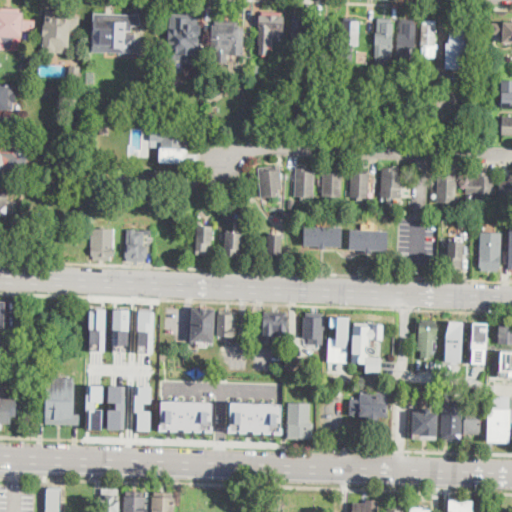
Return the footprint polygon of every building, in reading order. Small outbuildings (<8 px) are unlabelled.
[(80,14),(79,31),(70,30),(68,44),(70,44),(69,52),(43,49),(44,34),(43,34),(44,23),(45,23),(46,15),(47,15),(48,9),(69,11),(69,13),(80,14)] [(35,20),(35,31),(22,30),(21,42),(13,41),(12,46),(5,46),(5,49),(0,49),(0,11),(23,13),(23,19),(35,20)] [(139,13),(141,25),(132,24),(132,31),(125,30),(125,34),(135,34),(135,45),(132,45),(132,53),(92,52),(93,41),(100,41),(100,36),(94,36),(95,14),(139,13)] [(201,24),(201,36),(199,36),(199,42),(202,42),(201,54),(196,54),(196,61),(178,60),(178,64),(167,64),(168,28),(170,28),(170,14),(193,14),(193,17),(199,17),(199,24),(201,24)] [(283,33),(275,33),(274,44),(258,44),(259,15),(284,16),(283,33)] [(309,25),(309,41),(291,40),(292,18),(304,19),(304,25),(309,25)] [(393,23),(392,59),(383,59),(383,63),(375,63),(376,32),(377,32),(378,18),(392,18),(392,23),(393,23)] [(335,20),(333,56),(326,56),(326,48),(320,48),(321,34),(323,34),(324,19),(335,20)] [(416,19),(415,48),(410,48),(410,62),(397,62),(398,34),(400,34),(400,19),(416,19)] [(436,20),(435,57),(422,57),(423,19),(436,20)] [(359,21),(358,45),(355,44),(354,64),(343,64),(343,62),(341,62),(342,20),(359,21)] [(238,22),(238,28),(244,28),(243,55),(229,54),(229,62),(215,62),(216,50),(212,50),(213,39),(212,39),(212,25),(215,25),(215,21),(238,22)] [(502,37),(501,21),(489,22),(490,38),(502,37)] [(511,28),(511,46),(505,46),(505,51),(495,50),(496,25),(505,26),(505,28),(511,28)] [(469,30),(468,55),(464,55),(464,69),(445,68),(446,43),(449,43),(450,29),(469,30)] [(32,50),(32,58),(19,58),(19,50),(32,50)] [(81,65),(80,79),(69,78),(70,64),(81,65)] [(97,70),(97,83),(86,83),(86,70),(97,70)] [(161,78),(160,91),(144,90),(144,85),(137,84),(138,77),(161,78)] [(330,87),(322,87),(322,77),(330,77),(330,87)] [(511,109),(501,109),(501,80),(511,80),(511,109)] [(0,83),(14,83),(14,90),(17,90),(16,101),(14,101),(14,108),(0,107),(0,83)] [(217,122),(209,122),(209,113),(217,113),(217,122)] [(10,115),(0,115),(0,130),(9,131),(10,115)] [(511,116),(511,135),(501,135),(502,128),(499,127),(499,122),(502,122),(502,116),(511,116)] [(89,124),(89,132),(79,132),(79,124),(89,124)] [(109,125),(109,133),(101,133),(101,125),(109,125)] [(183,149),(162,149),(163,130),(183,131),(183,149)] [(27,147),(26,170),(10,169),(9,174),(4,173),(4,175),(0,174),(0,144),(6,145),(6,146),(19,146),(19,147),(27,147)] [(187,162),(187,148),(160,147),(160,161),(187,162)] [(282,189),(279,189),(280,196),(261,198),(258,167),(266,167),(266,169),(272,168),(272,166),(280,165),(282,189)] [(405,173),(405,176),(404,176),(403,188),(402,188),(401,198),(380,196),(382,166),(404,167),(404,173),(405,173)] [(314,197),(306,197),(306,200),(300,200),(300,196),(295,196),(296,167),(308,167),(308,168),(315,168),(314,197)] [(342,169),(341,196),(336,196),(335,199),(329,199),(329,196),(323,196),(324,168),(342,169)] [(368,198),(363,197),(363,200),(356,200),(356,197),(350,196),(351,169),(370,170),(368,198)] [(183,187),(153,186),(153,177),(149,176),(149,170),(184,171),(183,187)] [(486,172),(486,176),(494,176),(494,192),(485,192),(485,197),(481,196),(481,192),(466,192),(466,177),(475,178),(475,176),(476,176),(476,172),(486,172)] [(456,202),(438,202),(438,187),(432,187),(432,179),(438,180),(438,174),(456,175),(456,202)] [(511,174),(511,196),(499,196),(500,180),(508,180),(508,177),(511,177),(511,174)] [(0,190),(8,191),(7,216),(0,215),(0,190)] [(451,221),(446,225),(443,221),(448,217),(451,221)] [(326,222),(326,227),(342,227),(341,247),(326,247),(326,249),(320,249),(320,246),(303,246),(304,226),(319,226),(319,222),(326,222)] [(212,226),(211,255),(195,254),(196,223),(200,223),(200,226),(212,226)] [(372,225),(372,230),(388,231),(387,251),(371,250),(370,254),(364,254),(365,250),(349,249),(350,229),(366,230),(366,224),(372,225)] [(114,229),(114,257),(111,257),(111,261),(94,260),(94,256),(92,256),(92,228),(114,229)] [(148,246),(148,258),(146,258),(146,261),(127,261),(127,257),(126,257),(127,229),(140,229),(140,246),(148,246)] [(501,268),(499,268),(499,272),(482,271),(482,268),(480,268),(481,232),(502,232),(501,268)] [(226,256),(226,234),(241,233),(241,256),(226,256)] [(282,233),(282,253),(276,253),(276,256),(267,256),(267,233),(282,233)] [(464,256),(463,256),(463,268),(448,268),(448,240),(464,240),(464,256)] [(113,305),(112,350),(128,350),(130,306),(113,305)] [(90,307),(90,349),(105,350),(106,308),(90,307)] [(139,308),(137,351),(153,352),(155,308),(139,308)] [(215,310),(214,342),(190,341),(192,309),(215,310)] [(234,336),(217,336),(218,310),(235,311),(234,336)] [(287,315),(286,335),(263,335),(264,314),(287,315)] [(350,316),(348,362),(329,361),(330,337),(337,338),(337,326),(330,326),(331,317),(338,317),(338,315),(350,316)] [(323,317),(322,344),(309,344),(309,338),(304,338),(304,317),(323,317)] [(438,319),(436,351),(432,351),(431,358),(422,358),(423,350),(418,350),(421,318),(438,319)] [(449,320),(463,320),(462,361),(445,360),(446,333),(449,320)] [(354,321),(352,361),(366,362),(365,371),(381,372),(381,356),(368,355),(369,338),(383,339),(383,322),(354,321)] [(486,363),(471,362),(472,350),(470,350),(470,340),(472,340),(473,321),(488,322),(486,363)] [(511,345),(496,344),(498,324),(511,325),(511,345)] [(511,350),(500,349),(499,375),(511,375),(511,350)] [(75,378),(74,415),(81,415),(81,425),(46,424),(47,381),(50,381),(50,377),(75,378)] [(87,383),(86,409),(90,409),(90,428),(102,428),(103,408),(95,408),(95,400),(103,401),(103,384),(87,383)] [(125,385),(124,428),(107,428),(108,408),(116,408),(116,401),(108,401),(108,384),(125,385)] [(139,385),(151,385),(151,402),(144,402),(143,409),(151,410),(150,429),(138,429),(138,411),(135,411),(135,394),(139,394),(139,385)] [(389,392),(388,417),(379,417),(379,421),(368,420),(369,416),(350,415),(350,399),(361,400),(362,391),(389,392)] [(511,395),(510,407),(511,407),(510,441),(487,440),(489,407),(495,407),(495,394),(511,395)] [(0,398),(17,399),(16,416),(11,416),(11,424),(0,424),(0,398)] [(480,399),(479,420),(481,420),(481,434),(465,434),(465,419),(467,419),(467,398),(480,399)] [(161,399),(160,430),(212,431),(212,401),(161,399)] [(230,401),(229,431),(281,433),(282,402),(230,401)] [(314,423),(314,439),(288,438),(289,402),(311,403),(310,423),(314,423)] [(464,404),(463,434),(461,434),(461,439),(442,439),(443,403),(464,404)] [(432,410),(432,412),(439,413),(438,440),(413,439),(414,412),(422,412),(422,410),(432,410)] [(62,489),(60,511),(46,511),(47,489),(62,489)] [(120,495),(119,511),(100,511),(100,495),(103,495),(104,489),(119,489),(119,495),(120,495)] [(145,492),(145,497),(146,497),(145,511),(124,511),(125,496),(127,496),(127,491),(145,492)] [(174,493),(174,498),(175,498),(175,511),(152,511),(153,497),(155,497),(155,492),(174,493)] [(474,500),(473,511),(448,511),(449,499),(474,500)] [(379,500),(378,511),(353,511),(353,503),(367,503),(367,500),(379,500)]
